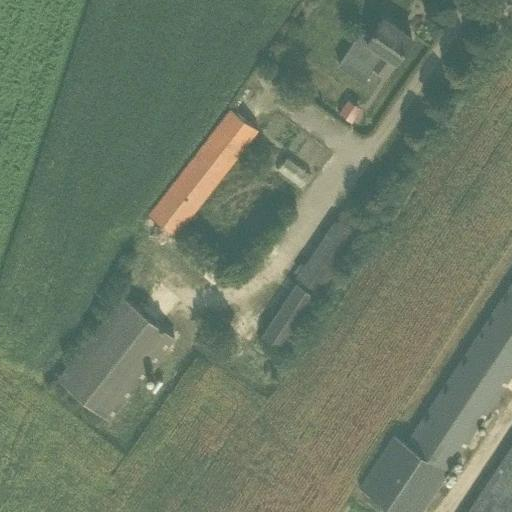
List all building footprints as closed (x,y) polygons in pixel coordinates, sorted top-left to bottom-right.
[(396,59),(412,35),(383,16),(370,35),(362,29),(349,49),(372,64),(385,73),(395,58),(396,59)] [(229,107),(147,212),(176,235),(258,129),(229,107)] [(288,153),(276,167),(300,186),(311,172),(288,153)] [(325,290),(356,228),(329,215),(298,277),(325,290)] [(402,511),(435,511),(511,373),(511,266),(414,442),(391,429),(358,488),(402,511)] [(263,334),(289,348),(319,290),(293,277),(263,334)] [(175,337),(122,295),(57,377),(110,419),(175,337)] [(511,511),(511,433),(466,511),(511,511)]
